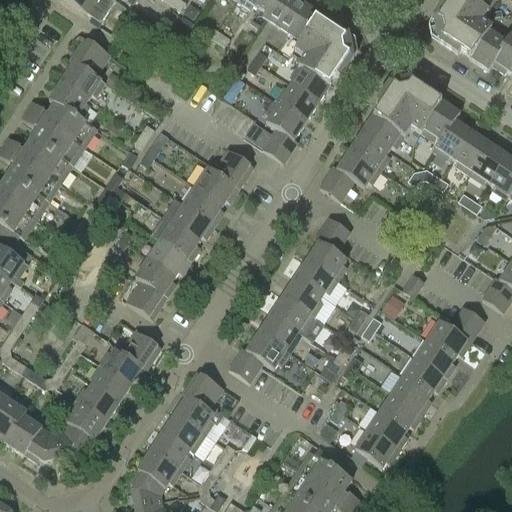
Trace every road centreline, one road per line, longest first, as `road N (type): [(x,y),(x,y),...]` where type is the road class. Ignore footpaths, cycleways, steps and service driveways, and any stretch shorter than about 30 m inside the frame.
road 1 (residential): [(506,329),(293,189)]
road 2 (residential): [(293,189),(182,355)]
road 3 (residential): [(328,393),(302,434),(182,355)]
road 4 (residential): [(182,355),(81,511)]
road 5 (residential): [(392,42),(293,189)]
road 6 (residential): [(293,189),(172,110)]
road 7 (residential): [(511,120),(392,42)]
